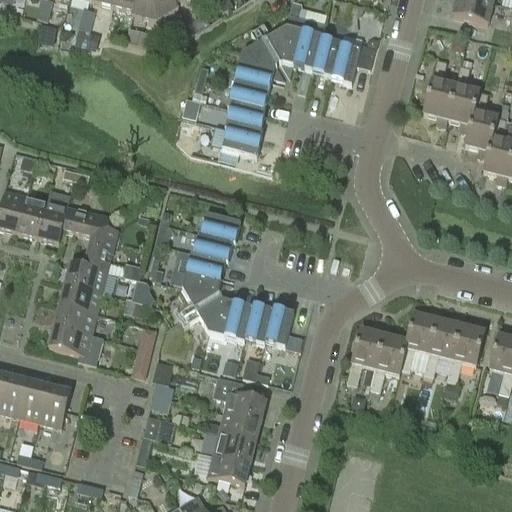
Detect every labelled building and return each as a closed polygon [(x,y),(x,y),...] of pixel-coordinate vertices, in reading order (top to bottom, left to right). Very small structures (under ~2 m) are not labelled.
[(14,9),(16,0),(3,0),(2,7),(14,9)] [(92,0),(91,7),(112,12),(115,0),(92,0)] [(136,0),(115,0),(112,12),(132,17),(136,0)] [(136,0),(132,17),(132,21),(156,27),(178,14),(176,11),(169,0),(156,0),(153,2),(143,0),(136,0)] [(193,0),(169,0),(176,11),(194,0),(193,0)] [(218,9),(228,3),(226,0),(212,0),(213,0),(218,9)] [(493,9),(459,0),(457,0),(452,21),(488,30),(493,9)] [(459,0),(493,9),(495,0),(459,0)] [(228,3),(218,9),(224,18),(234,12),(228,3)] [(40,14),(51,17),(54,7),(42,4),(40,14)] [(292,8),(289,21),(298,24),(300,13),(301,10),(292,8)] [(51,17),(40,14),(37,24),(49,27),(51,17)] [(81,25),(93,28),(96,18),(84,15),(81,25)] [(289,21),(286,32),(302,36),(293,71),(313,76),(321,44),(325,30),(305,25),(298,24),(289,21)] [(93,28),(81,25),(79,35),(91,37),(93,28)] [(321,44),(313,76),(320,78),(320,80),(332,83),(340,51),(341,51),(346,31),(338,29),(334,47),(321,44)] [(257,34),(264,46),(266,44),(281,69),(289,83),(290,83),(293,71),(302,36),(286,32),(270,42),(263,30),(257,34)] [(241,59),(237,74),(272,83),(284,86),(285,86),(277,72),(262,47),(264,46),(257,34),(251,38),(257,49),(241,59)] [(95,39),(78,35),(74,52),(81,53),(86,55),(91,56),(95,39)] [(137,51),(140,38),(130,35),(127,48),(137,51)] [(140,38),(137,51),(148,54),(151,40),(140,38)] [(466,44),(453,41),(452,48),(455,54),(463,56),(466,44)] [(372,42),(366,46),(365,52),(375,54),(378,44),(372,42)] [(340,51),(332,83),(339,85),(339,88),(351,91),(356,72),(370,76),(375,55),(361,52),(360,56),(341,51),(340,51)] [(463,64),(461,72),(470,74),(472,66),(463,64)] [(445,133),(455,91),(442,88),(447,68),(437,66),(432,85),(423,120),(437,124),(436,131),(445,133)] [(455,91),(445,133),(446,133),(447,126),(461,129),(459,137),(468,139),(478,97),(465,94),(470,74),(461,72),(460,72),(455,91)] [(198,85),(206,87),(209,75),(201,74),(198,85)] [(272,83),(237,74),(232,94),(267,103),(272,83)] [(206,87),(198,85),(195,97),(203,100),(206,87)] [(227,114),(262,123),(267,103),(232,94),(227,114)] [(479,97),(478,97),(468,139),(465,152),(479,155),(477,163),(486,165),(496,123),(483,120),(488,100),(479,98),(479,97)] [(183,123),(188,125),(196,127),(198,116),(191,114),(186,113),(184,112),(182,123),(183,123)] [(225,134),(259,143),(262,131),(260,130),(262,123),(227,114),(230,115),(225,134)] [(500,114),(498,123),(498,124),(506,126),(509,116),(500,114)] [(496,189),(504,191),(511,160),(511,148),(501,146),(506,126),(498,124),(498,123),(496,123),(486,165),(483,178),(497,181),(496,189)] [(192,139),(194,132),(182,129),(180,136),(192,139)] [(259,143),(225,134),(225,135),(227,135),(222,155),(256,164),(260,151),(257,151),(259,143)] [(21,174),(32,177),(35,167),(23,165),(21,174)] [(48,171),(35,167),(32,177),(45,181),(48,171)] [(63,185),(74,188),(77,178),(65,176),(63,185)] [(89,182),(77,178),(74,188),(87,191),(89,182)] [(0,235),(17,239),(26,202),(5,197),(0,214),(0,235)] [(179,206),(180,201),(170,198),(167,208),(173,210),(179,206)] [(47,207),(26,202),(17,239),(38,245),(47,207)] [(68,213),(47,207),(38,245),(58,250),(68,213)] [(62,236),(91,243),(108,234),(110,223),(68,213),(58,250),(59,250),(62,236)] [(172,219),(164,217),(161,230),(168,232),(172,219)] [(198,239),(233,248),(235,240),(237,241),(240,229),(206,220),(201,240),(198,239)] [(140,221),(138,228),(146,230),(148,224),(140,221)] [(118,236),(108,234),(91,243),(84,272),(70,268),(70,269),(107,278),(118,236)] [(159,238),(156,250),(163,252),(166,240),(159,238)] [(191,259),(226,267),(227,260),(230,260),(233,248),(198,239),(193,259),(191,258),(191,259)] [(159,265),(163,252),(156,250),(152,263),(159,265)] [(186,278),(221,287),(226,267),(191,259),(186,278)] [(70,269),(65,290),(114,303),(120,282),(107,279),(107,278),(70,269)] [(133,285),(136,273),(126,271),(124,283),(133,285)] [(195,316),(194,314),(219,299),(233,291),(232,290),(221,287),(186,278),(182,292),(182,294),(191,310),(180,317),(184,323),(195,316)] [(142,287),(137,307),(151,311),(153,304),(148,295),(150,292),(147,289),(142,287)] [(96,320),(102,300),(65,290),(59,311),(96,320)] [(195,316),(184,323),(188,329),(199,323),(208,339),(224,343),(233,308),(236,296),(235,295),(222,303),(196,318),(195,316)] [(139,309),(127,306),(123,319),(135,322),(139,309)] [(233,308),(224,343),(244,348),(252,313),(233,308)] [(54,332),(103,344),(91,341),(96,320),(59,311),(54,332)] [(252,313),(244,348),(245,345),(264,350),(273,316),(261,313),(260,315),(252,313)] [(273,316),(264,350),(265,348),(285,353),(294,318),(281,315),(281,318),(273,316)] [(423,380),(439,318),(430,316),(428,323),(414,320),(398,382),(399,382),(401,375),(407,376),(410,377),(415,357),(428,360),(423,380)] [(451,329),(438,326),(440,318),(439,318),(423,380),(433,383),(438,363),(451,366),(446,386),(447,386),(463,324),(453,322),(451,329)] [(398,344),(385,341),(386,334),(370,396),(380,398),(385,378),(398,382),(414,320),(413,320),(408,339),(400,337),(398,344)] [(474,335),(461,332),(463,324),(447,386),(456,388),(461,369),(476,372),(486,330),(476,328),(474,335)] [(360,335),(351,370),(346,390),(356,392),(361,372),(375,376),(370,396),(386,334),(376,331),(375,339),(360,335)] [(103,344),(54,332),(49,353),(79,361),(78,368),(96,372),(103,344)] [(138,353),(152,357),(158,337),(143,333),(138,353)] [(489,376),(503,379),(499,399),(508,402),(511,386),(511,344),(508,343),(510,336),(500,334),(489,376)] [(152,357),(138,353),(130,382),(144,386),(152,357)] [(199,374),(201,364),(193,362),(191,372),(199,374)] [(223,379),(226,379),(235,382),(238,370),(226,367),(223,379)] [(255,387),(257,379),(244,376),(243,384),(255,387)] [(257,379),(255,387),(268,390),(270,383),(257,379)] [(0,418),(19,423),(28,386),(8,381),(0,410),(0,418)] [(212,404),(226,408),(224,419),(261,428),(266,407),(241,400),(244,389),(218,383),(212,404)] [(40,429),(49,391),(28,386),(19,423),(40,429)] [(154,401),(171,405),(174,394),(156,389),(154,401)] [(460,393),(446,390),(444,401),(458,404),(460,393)] [(49,391),(40,429),(61,434),(71,397),(49,391)] [(171,405),(154,401),(151,414),(167,419),(171,405)] [(354,401),(351,415),(363,418),(366,404),(354,401)] [(400,416),(398,426),(411,429),(413,419),(400,416)] [(207,437),(255,449),(261,428),(224,419),(220,432),(209,429),(207,437)] [(146,431),(143,443),(152,445),(157,446),(163,426),(149,422),(146,431)] [(213,461),(250,470),(255,449),(207,437),(207,438),(218,441),(213,461)] [(149,458),(152,445),(143,443),(140,456),(149,458)] [(31,464),(29,472),(41,475),(44,462),(33,459),(32,464),(31,464)] [(29,472),(31,464),(19,461),(17,468),(29,472)] [(250,470),(213,461),(207,482),(245,492),(250,470)] [(8,470),(5,479),(18,482),(20,473),(8,470)] [(136,503),(137,503),(143,479),(134,477),(131,488),(139,490),(136,503)] [(47,490),(49,481),(37,478),(35,487),(47,490)] [(49,481),(47,490),(60,493),(62,484),(49,481)] [(139,490),(131,488),(128,501),(137,503),(136,503),(139,490)] [(89,501),(91,492),(79,489),(77,498),(89,501)] [(91,492),(89,501),(101,504),(103,495),(91,492)]
